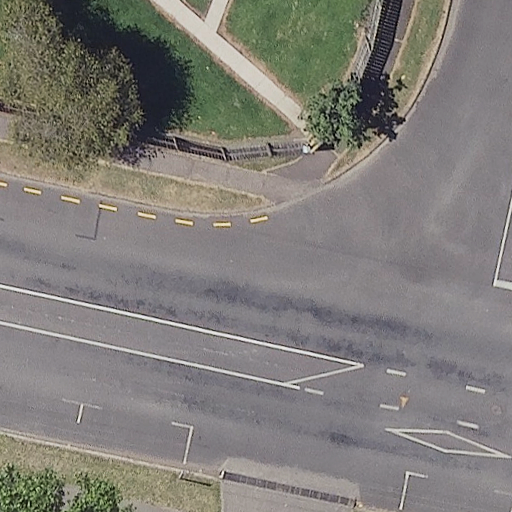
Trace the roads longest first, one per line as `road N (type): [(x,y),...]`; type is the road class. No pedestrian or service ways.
road 1 (tertiary): [(0,303),(466,400)]
road 2 (residential): [(511,217),(466,400)]
